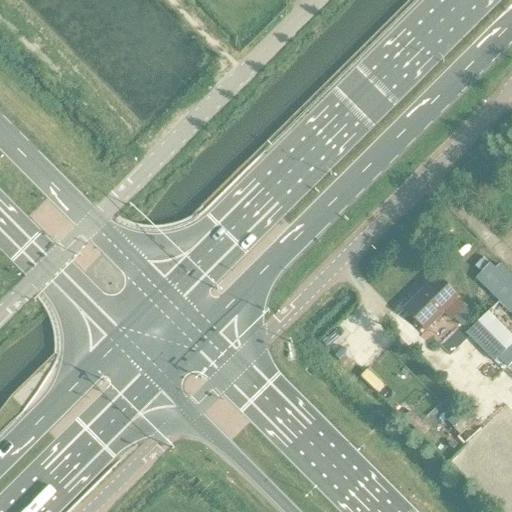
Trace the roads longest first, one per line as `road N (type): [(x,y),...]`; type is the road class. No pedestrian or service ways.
road 1 (secondary): [(202,335),(511,30)]
road 2 (secondary): [(461,0),(163,299)]
road 3 (unclassified): [(234,366),(511,90)]
road 4 (unclassified): [(90,225),(313,0)]
road 5 (secondary): [(376,511),(234,366)]
road 6 (secondary): [(22,511),(156,379)]
road 7 (secondary): [(119,341),(0,459)]
road 8 (unclassified): [(88,511),(189,412)]
road 9 (secondary): [(189,412),(289,511)]
road 10 (tertiary): [(90,225),(0,129)]
